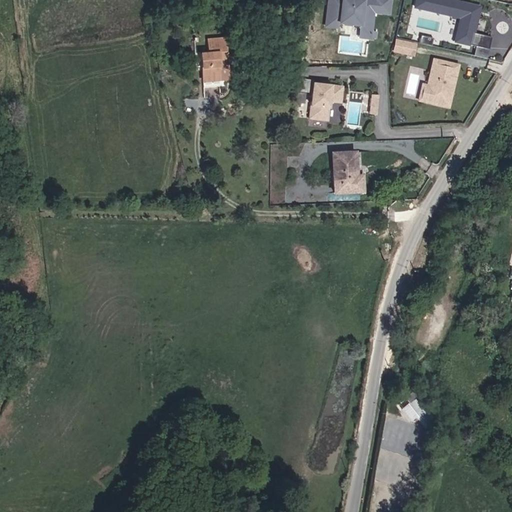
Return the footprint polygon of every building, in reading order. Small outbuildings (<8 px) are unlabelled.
[(326,0),(324,28),(343,30),(344,24),(360,25),(359,37),(373,38),(376,13),(391,15),(392,0),(326,0)] [(481,6),(457,0),(415,0),(414,8),(459,18),(454,42),(472,46),(481,6)] [(491,38),(476,34),(471,53),(486,57),(491,38)] [(416,54),(418,44),(400,40),(397,50),(416,54)] [(227,82),(224,42),(208,43),(209,57),(201,57),(203,84),(219,82),(227,82)] [(456,88),(461,64),(436,58),(431,85),(433,88),(430,101),(452,106),(455,92),(453,91),(454,87),(456,88)] [(331,120),(332,101),(343,102),(345,86),(331,85),(325,85),(316,84),(313,119),(331,120)] [(430,101),(433,88),(431,85),(426,84),(422,99),(430,101)] [(378,114),(380,94),(370,93),(368,113),(378,114)] [(411,127),(411,137),(444,137),(444,127),(411,127)] [(272,142),(271,202),(289,203),(290,155),(305,156),(305,143),(272,142)] [(329,154),(332,193),(360,192),(359,177),(354,177),(353,153),(329,154)] [(424,416),(415,404),(418,402),(413,396),(405,402),(410,408),(408,409),(417,421),(427,433),(434,427),(431,424),(434,422),(427,413),(424,416)] [(417,421),(408,409),(410,408),(405,402),(398,408),(412,426),(417,421)]
